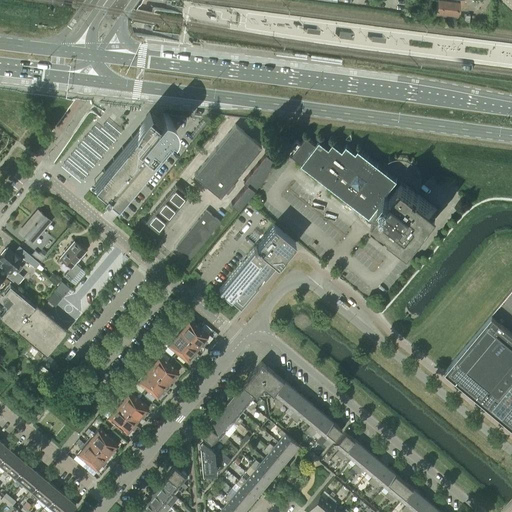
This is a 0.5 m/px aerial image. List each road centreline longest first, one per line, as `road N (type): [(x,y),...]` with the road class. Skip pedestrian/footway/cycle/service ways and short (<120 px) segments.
road 1 (primary): [(86,80),(511,136)]
road 2 (primary): [(511,109),(95,55)]
road 3 (tertiary): [(511,453),(303,280),(293,277),(254,325)]
road 4 (tertiary): [(254,325),(479,511)]
road 5 (unclassified): [(228,328),(31,165)]
road 6 (tertiary): [(105,502),(241,339)]
road 7 (residential): [(105,502),(0,410)]
